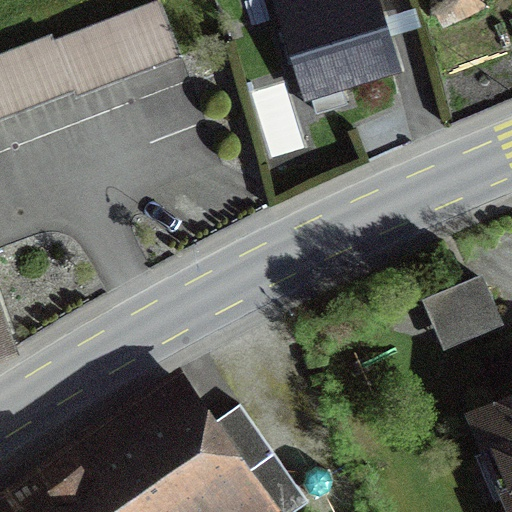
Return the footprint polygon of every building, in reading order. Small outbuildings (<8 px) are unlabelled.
[(371,0),(274,0),(306,102),(394,75),(371,0)] [(479,0),(433,0),(442,18),(480,1),(479,0)] [(0,125),(73,97),(75,102),(182,60),(159,3),(56,44),(54,39),(0,60),(0,125)] [(499,331),(481,288),(427,311),(445,353),(499,331)] [(264,511),(176,384),(0,505),(0,511),(264,511)] [(511,511),(511,405),(469,424),(506,511),(511,511)]
